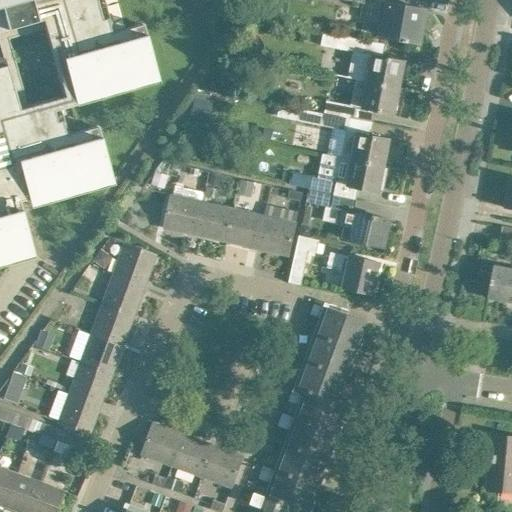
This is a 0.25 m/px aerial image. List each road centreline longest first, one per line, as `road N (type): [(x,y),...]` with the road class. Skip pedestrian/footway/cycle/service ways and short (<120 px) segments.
road 1 (residential): [(457,0),(410,240),(327,511)]
road 2 (tertiary): [(413,373),(490,0)]
road 3 (residential): [(87,511),(190,286),(219,276),(300,296)]
road 4 (tertiary): [(381,511),(413,373)]
road 5 (residential): [(440,511),(456,382)]
